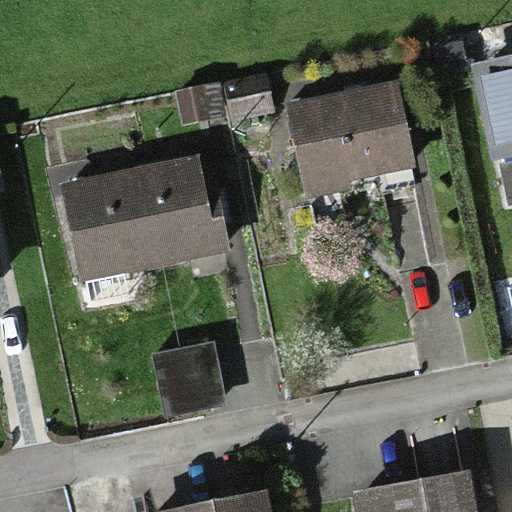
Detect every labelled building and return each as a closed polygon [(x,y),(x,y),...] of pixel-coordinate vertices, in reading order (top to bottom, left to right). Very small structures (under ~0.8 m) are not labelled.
[(511,73),(484,78),(494,139),(511,136),(511,73)] [(403,91),(297,108),(308,176),(414,159),(403,91)] [(210,158),(69,181),(83,270),(225,248),(210,158)] [(482,511),(476,474),(364,492),(367,511),(482,511)] [(277,511),(273,487),(149,507),(149,511),(277,511)]
